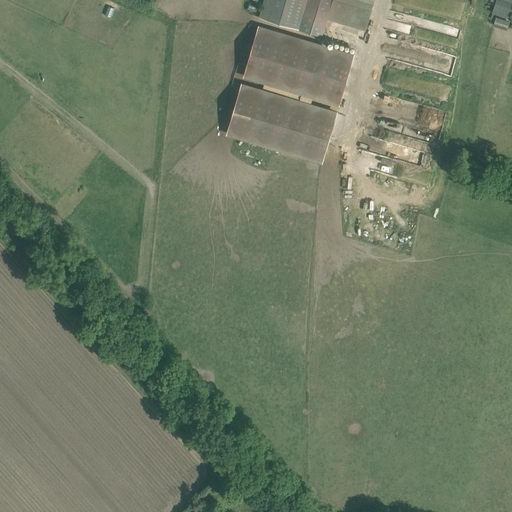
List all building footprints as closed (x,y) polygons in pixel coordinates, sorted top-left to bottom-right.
[(263,0),(259,16),(259,17),(300,29),(305,31),(315,34),(317,25),(324,0),(263,0)] [(332,0),(327,19),(366,31),(375,0),(332,0)] [(511,1),(508,0),(496,0),(493,12),(510,18),(511,13),(511,1)] [(497,17),(495,22),(508,26),(509,21),(497,17)] [(355,53),(302,38),(259,24),(243,77),(339,105),(355,53)] [(241,82),(226,134),(322,163),(338,111),(241,82)]
